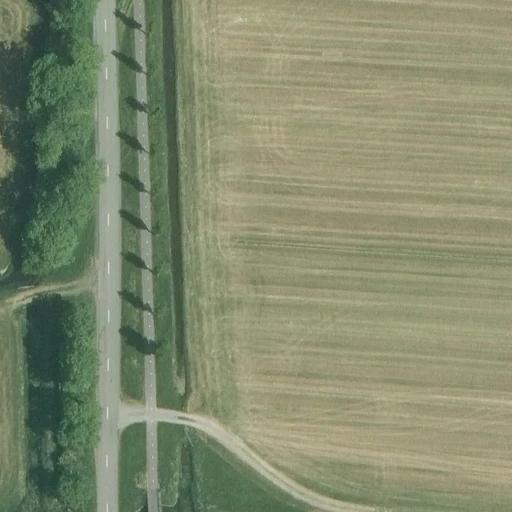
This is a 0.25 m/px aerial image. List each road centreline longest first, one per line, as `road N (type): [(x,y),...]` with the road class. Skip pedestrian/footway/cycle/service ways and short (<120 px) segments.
road 1 (secondary): [(107,511),(102,0)]
road 2 (track): [(106,411),(196,420),(307,496),(371,511)]
